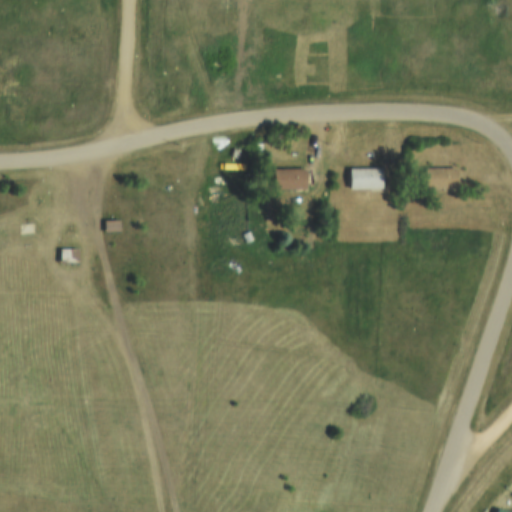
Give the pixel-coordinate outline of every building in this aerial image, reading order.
[(270,167),(301,167),(301,187),(270,187),(270,167)] [(346,167),(378,167),(378,187),(346,187),(346,167)] [(420,167),(453,167),(453,188),(420,188),(420,167)] [(119,221),(103,221),(103,232),(119,232),(119,221)] [(59,263),(78,263),(78,249),(59,249),(59,263)]
